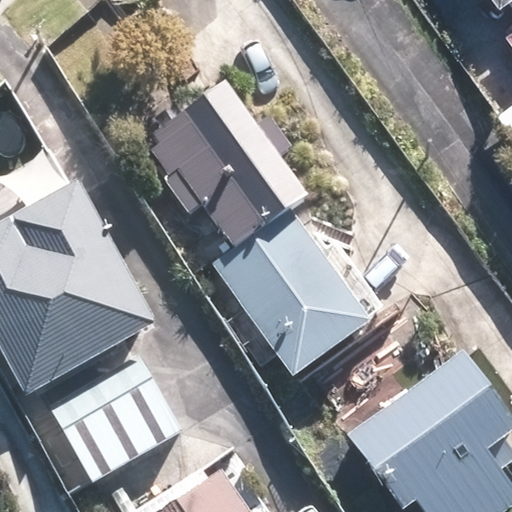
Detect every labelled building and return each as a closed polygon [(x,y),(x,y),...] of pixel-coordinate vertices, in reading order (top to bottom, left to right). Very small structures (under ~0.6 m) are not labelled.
[(511,20),(500,28),(511,45),(511,20)] [(228,92),(138,152),(213,264),(303,204),(228,92)] [(144,331),(71,192),(0,228),(0,345),(24,393),(144,331)] [(283,220),(210,269),(287,385),(361,336),(283,220)] [(511,418),(472,353),(335,443),(358,496),(372,511),(507,511),(495,489),(511,472),(511,469),(505,449),(511,439),(511,418)] [(143,375),(61,415),(93,481),(175,441),(143,375)] [(239,511),(220,480),(165,511),(239,511)]
